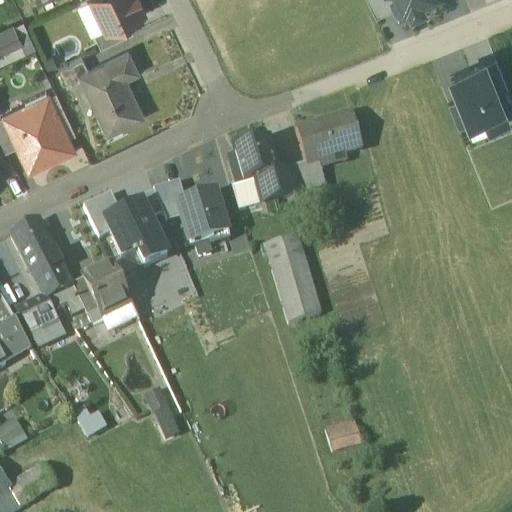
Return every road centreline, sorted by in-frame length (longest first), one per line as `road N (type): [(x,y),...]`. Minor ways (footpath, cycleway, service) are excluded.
road 1 (residential): [(224,119),(348,80),(511,12)]
road 2 (residential): [(0,220),(224,119)]
road 3 (residential): [(224,119),(174,0)]
